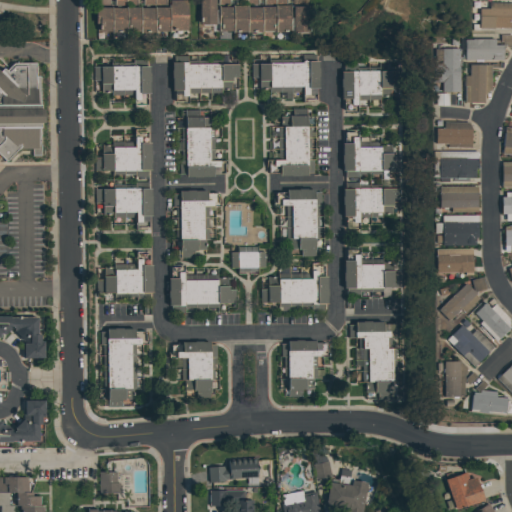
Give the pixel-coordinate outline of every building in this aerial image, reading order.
[(109,0),(110,38),(96,38),(95,0),(109,0)] [(123,0),(124,38),(110,38),(109,0),(123,0)] [(138,0),(138,37),(124,38),(123,0),(138,0)] [(152,0),(153,37),(138,37),(138,0),(152,0)] [(166,0),(167,37),(153,37),(152,0),(166,0)] [(186,0),(186,23),(187,23),(187,37),(167,37),(166,0),(186,0)] [(217,0),(218,35),(198,36),(197,0),(217,0)] [(230,0),(231,35),(218,35),(217,0),(230,0)] [(244,0),(245,34),(231,35),(230,0),(244,0)] [(259,0),(260,34),(245,34),(244,0),(259,0)] [(273,0),(274,34),(260,34),(259,0),(273,0)] [(288,0),(289,33),(274,34),(273,0),(288,0)] [(307,0),(308,33),(289,33),(288,0),(307,0)] [(479,8),(488,9),(488,2),(511,2),(511,24),(509,24),(509,28),(478,28),(479,8)] [(463,39),(494,39),(494,45),(502,45),(502,62),(464,62),(463,39)] [(433,82),(432,49),(459,49),(459,92),(441,93),(441,82),(433,82)] [(318,60),(318,88),(315,88),(316,103),(302,103),(302,93),(268,94),(268,90),(258,90),(258,83),(257,78),(250,78),(249,64),(269,63),(301,63),(301,60),(318,60)] [(0,69),(7,63),(34,62),(35,76),(39,76),(39,108),(42,108),(42,121),(39,122),(0,122),(0,69)] [(237,63),(237,78),(230,78),(230,82),(230,90),(220,90),(220,93),(187,94),(187,96),(180,96),(180,90),(170,90),(170,63),(186,62),(186,65),(237,63)] [(463,104),(463,65),(490,65),(490,104),(463,104)] [(147,67),(148,94),(110,95),(110,93),(100,93),(100,81),(92,82),(92,68),(147,67)] [(388,96),(378,96),(378,99),(357,99),(357,103),(344,104),(344,98),(341,98),(340,71),(352,70),(390,69),(390,84),(388,84),(388,96)] [(435,94),(448,94),(448,107),(434,107),(435,94)] [(291,108),(306,108),(306,126),(310,126),(310,159),(313,159),(313,172),(306,173),(306,175),(279,176),(279,173),(265,174),(265,160),(278,160),(277,126),(281,126),(281,115),(291,115),(291,108)] [(196,111),(197,119),(200,119),(200,128),(208,128),(209,161),(218,161),(219,173),(213,173),(213,177),(184,177),(184,175),(177,175),(177,162),(180,162),(179,129),(183,129),(183,112),(196,111)] [(5,162),(0,157),(0,122),(39,122),(39,156),(31,156),(31,149),(18,149),(5,162)] [(435,129),(443,129),(443,122),(468,123),(471,129),(470,148),(447,148),(446,144),(435,144),(435,129)] [(210,150),(220,150),(220,126),(209,126),(210,150)] [(511,155),(501,154),(504,127),(511,128),(511,155)] [(357,136),(358,146),(380,145),(380,152),(390,152),(390,155),(397,155),(397,169),(379,169),(379,174),(357,174),(357,176),(344,176),(344,170),(342,170),(341,142),(351,142),(351,136),(357,136)] [(139,137),(139,143),(149,143),(149,171),(147,171),(147,177),(134,177),(134,175),(112,175),(112,171),(93,171),(93,158),(100,158),(100,154),(111,154),(111,147),(133,147),(133,138),(139,137)] [(438,178),(437,158),(477,158),(477,178),(438,178)] [(511,187),(501,188),(501,162),(511,162),(511,187)] [(396,187),(396,201),(389,201),(389,215),(359,216),(359,222),(353,221),(353,216),(342,216),(341,188),(396,187)] [(439,187),(476,187),(476,208),(439,208),(439,187)] [(150,189),(150,222),(134,222),(134,225),(111,225),(111,216),(101,216),(101,204),(94,204),(94,190),(113,189),(150,189)] [(312,189),(313,191),(319,191),(320,205),(317,205),(317,237),(313,237),(314,257),(301,257),(300,250),(297,250),(297,248),(285,249),(285,205),(275,205),(275,191),(286,191),(286,189),(312,189)] [(178,191),(205,190),(206,201),(211,201),(211,207),(206,207),(207,240),(206,240),(206,250),(193,251),(193,258),(179,258),(179,239),(175,239),(174,206),(171,206),(171,194),(178,194),(178,191)] [(511,196),(511,221),(500,222),(500,197),(511,196)] [(441,223),(477,222),(477,245),(441,246),(441,223)] [(511,251),(503,252),(503,227),(509,225),(511,225),(511,251)] [(359,249),(359,264),(381,263),(381,270),(392,270),(392,273),(399,273),(399,287),(380,288),(380,291),(358,292),(358,295),(346,295),(346,289),(343,289),(343,261),(353,260),(353,255),(345,255),(345,249),(359,249)] [(256,252),(256,268),(236,268),(236,252),(256,252)] [(435,255),(471,255),(471,273),(435,273),(435,255)] [(141,259),(141,265),(150,265),(151,293),(94,293),(94,280),(102,280),(102,276),(112,276),(112,270),(135,270),(135,260),(141,259)] [(316,271),(316,276),(326,276),(327,304),(324,305),(324,310),(311,310),(311,305),(277,306),(277,302),(258,302),(258,289),(266,289),(266,286),(277,285),(277,279),(310,278),(310,271),(315,271),(316,271)] [(177,272),(183,272),(183,280),(217,279),(217,286),(228,286),(228,289),(234,289),(235,303),(216,303),(216,307),(183,307),(183,313),(171,313),(171,306),(168,306),(167,278),(177,277),(177,272)] [(436,312),(464,283),(479,297),(451,326),(436,312)] [(484,303),(508,330),(498,339),(473,314),(484,303)] [(0,316),(9,316),(9,317),(36,317),(36,334),(39,334),(39,341),(42,341),(42,358),(22,358),(21,340),(10,329),(4,334),(0,334),(0,316)] [(382,320),(382,322),(394,322),(395,335),(388,335),(388,347),(394,347),(394,380),(390,380),(390,398),(376,399),(376,392),(373,392),(373,390),(364,390),(364,381),(354,381),(354,370),(361,370),(361,366),(353,366),(353,359),(360,359),(360,354),(354,354),(354,348),(357,348),(357,337),(347,337),(346,324),(354,324),(354,320),(382,320)] [(462,356),(451,345),(455,341),(450,335),(460,325),(488,353),(477,364),(466,352),(462,356)] [(106,329),(133,328),(133,339),(139,339),(139,345),(134,345),(135,398),(123,398),(123,401),(120,401),(120,407),(107,407),(107,388),(103,388),(102,343),(98,343),(98,332),(106,332),(106,329)] [(212,357),(213,380),(209,380),(209,397),(196,397),(195,391),(180,391),(180,379),(179,358),(170,358),(170,345),(181,345),(181,342),(209,341),(209,345),(215,345),(215,357),(212,357)] [(317,343),(317,345),(328,345),(329,359),(315,359),(315,380),(315,391),(303,391),(304,398),(289,398),(289,380),(286,380),(285,358),(283,358),(283,345),(289,345),(289,344),(317,343)] [(443,362),(458,361),(466,368),(466,374),(463,376),(463,379),(471,372),(475,376),(467,385),(463,382),(464,396),(458,398),(444,398),(443,362)] [(511,397),(495,380),(511,362),(511,397)] [(469,409),(470,393),(477,394),(473,389),(481,380),(487,386),(480,391),(495,392),(494,397),(506,398),(505,413),(469,409)] [(37,424),(37,441),(0,441),(0,425),(3,425),(3,423),(6,423),(10,428),(10,433),(14,430),(13,428),(23,417),(23,399),(43,399),(43,417),(40,417),(40,424),(37,424)] [(225,460),(255,458),(256,477),(224,479),(224,482),(207,483),(206,467),(215,467),(223,466),(223,469),(226,469),(225,460)] [(313,478),(310,464),(326,461),(329,475),(313,478)] [(98,472),(115,472),(115,483),(118,483),(118,494),(98,494),(98,472)] [(464,472),(467,480),(474,477),(483,500),(454,511),(443,480),(464,472)] [(0,511),(0,476),(24,476),(24,484),(26,484),(26,492),(29,492),(29,497),(38,497),(38,506),(41,506),(41,511),(0,511)] [(365,481),(360,511),(345,511),(323,509),(327,481),(349,484),(350,479),(365,481)] [(280,511),(277,495),(315,488),(319,511),(280,511)] [(207,491),(244,490),(244,499),(251,499),(251,511),(233,511),(233,506),(208,506),(207,491)]
